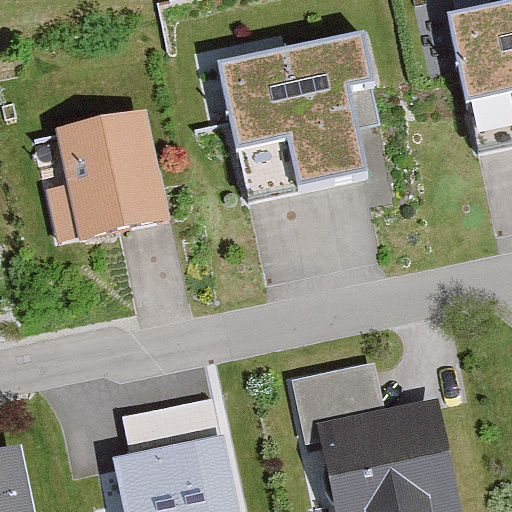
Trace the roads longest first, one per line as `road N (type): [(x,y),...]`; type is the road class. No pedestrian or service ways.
road 1 (trunk): [(0,416),(511,94)]
road 2 (residential): [(511,278),(0,386)]
